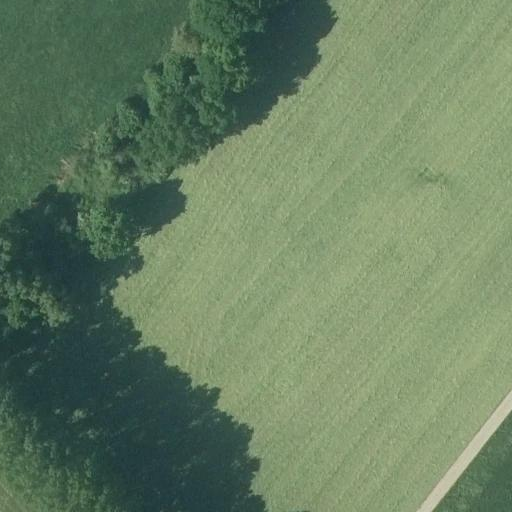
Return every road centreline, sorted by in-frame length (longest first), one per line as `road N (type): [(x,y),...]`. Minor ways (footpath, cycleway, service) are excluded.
road 1 (track): [(141,511),(0,358)]
road 2 (track): [(424,511),(511,401)]
